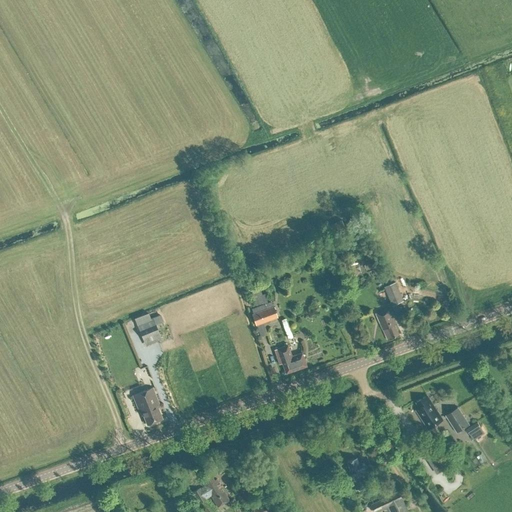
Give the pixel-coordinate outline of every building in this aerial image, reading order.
[(329,224),(326,213),(308,218),(311,228),(329,224)] [(248,281),(255,305),(267,301),(265,293),(262,294),(257,279),(248,281)] [(392,304),(403,300),(396,282),(385,286),(392,304)] [(255,325),(277,317),(271,301),(251,308),(252,313),(251,313),(255,325)] [(397,317),(404,315),(399,302),(392,305),(397,317)] [(388,339),(399,334),(395,324),(396,323),(389,307),(375,313),(383,329),(388,339)] [(161,339),(155,323),(139,330),(146,346),(161,339)] [(285,373),(306,366),(302,354),(292,358),(287,345),(274,349),(279,363),(282,362),(285,373)] [(147,424),(162,418),(158,405),(160,405),(153,386),(133,393),(139,410),(141,410),(147,424)] [(420,408),(416,410),(429,430),(443,420),(428,396),(416,403),(420,408)] [(469,424),(458,407),(446,415),(457,432),(469,424)] [(474,439),(484,433),(477,422),(467,428),(474,439)] [(435,446),(426,452),(439,472),(448,466),(435,446)] [(352,472),(350,473),(356,489),(370,484),(367,476),(369,475),(367,470),(372,468),(368,458),(359,461),(358,457),(347,461),(352,472)] [(199,473),(201,478),(205,485),(200,488),(200,487),(193,491),(199,502),(206,498),(211,495),(218,506),(230,499),(217,478),(214,480),(207,467),(201,471),(201,472),(199,473)] [(252,476),(260,490),(268,485),(260,471),(252,476)] [(371,504),(375,511),(377,511),(388,507),(390,511),(409,511),(398,490),(371,504)] [(255,507),(251,509),(252,511),(269,511),(271,511),(265,501),(264,502),(263,501),(254,506),(255,507)]
